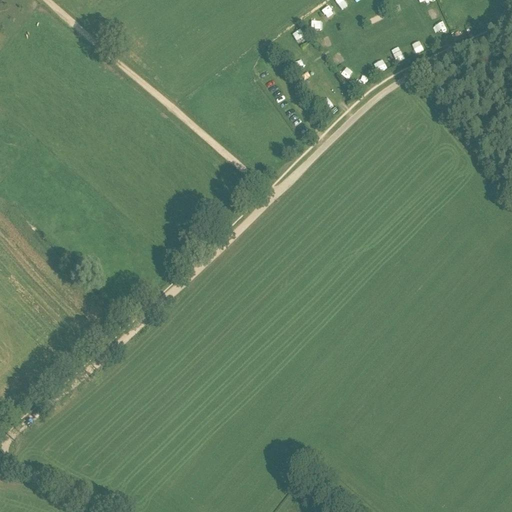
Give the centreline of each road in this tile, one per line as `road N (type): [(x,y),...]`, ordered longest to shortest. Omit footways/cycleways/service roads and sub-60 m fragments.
road 1 (track): [(0,455),(9,438),(152,316),(273,196)]
road 2 (track): [(273,196),(43,0)]
road 3 (track): [(273,196),(398,83),(511,30)]
road 4 (unclassified): [(113,511),(0,463)]
